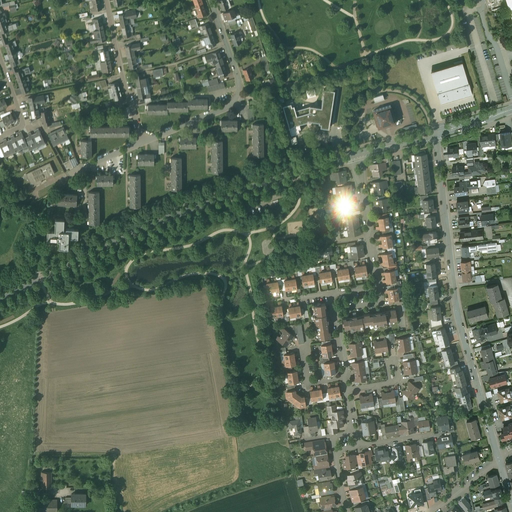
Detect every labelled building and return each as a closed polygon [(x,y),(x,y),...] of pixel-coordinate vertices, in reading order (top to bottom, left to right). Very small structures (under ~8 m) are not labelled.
[(99,0),(91,0),(92,0),(93,8),(91,8),(92,12),(101,10),(99,0)] [(218,0),(222,11),(229,8),(228,8),(229,7),(229,5),(228,5),(226,1),(228,0),(227,0),(218,0)] [(202,5),(195,7),(198,15),(196,15),(197,18),(206,15),(202,5)] [(128,14),(119,16),(121,27),(128,25),(130,25),(129,18),(131,17),(132,18),(136,17),(135,10),(127,12),(128,14)] [(233,10),(223,13),(225,20),(235,16),(234,14),(235,12),(233,11),(233,10)] [(248,32),(256,31),(253,16),(245,18),(248,32)] [(101,18),(92,19),(93,23),(95,22),(96,30),(103,29),(101,18)] [(208,24),(199,27),(200,30),(202,29),(205,37),(212,34),(208,24)] [(128,25),(121,27),(123,37),(132,36),(132,32),(130,32),(128,25)] [(103,29),(96,30),(94,30),(93,31),(94,34),(90,34),(91,38),(90,39),(91,42),(96,41),(96,42),(106,40),(103,29)] [(239,32),(230,35),(234,46),(241,43),(238,36),(240,35),(239,32)] [(205,37),(203,37),(206,48),(215,45),(212,34),(205,37)] [(7,44),(5,44),(5,45),(8,53),(15,50),(12,42),(7,44)] [(134,44),(125,46),(127,57),(134,56),(133,48),(135,48),(134,44)] [(107,49),(98,51),(99,55),(101,54),(102,61),(110,60),(107,49)] [(8,53),(10,59),(9,60),(10,62),(16,59),(18,59),(15,50),(8,53)] [(219,51),(212,54),(206,56),(208,62),(212,61),(214,65),(216,64),(217,67),(224,65),(219,51)] [(134,56),(127,57),(129,68),(139,66),(138,63),(136,63),(134,56)] [(102,61),(100,62),(102,73),(112,71),(110,60),(102,61)] [(463,62),(432,72),(441,103),(473,94),(463,62)] [(224,65),(217,67),(219,75),(217,75),(218,79),(227,76),(224,65)] [(251,67),(242,70),(246,81),(253,79),(251,71),(253,71),(251,67)] [(162,69),(152,71),(154,78),(163,76),(162,69)] [(17,71),(15,72),(15,73),(18,81),(25,78),(22,70),(17,71)] [(144,75),(135,76),(137,88),(146,86),(144,75)] [(18,81),(22,94),(30,91),(28,87),(25,78),(18,81)] [(210,92),(226,88),(225,82),(219,83),(218,78),(209,80),(208,78),(202,80),(203,86),(208,85),(210,92)] [(105,80),(99,81),(101,89),(107,87),(105,80)] [(118,82),(110,84),(111,88),(113,93),(120,91),(118,82)] [(146,86),(137,88),(139,99),(150,97),(149,93),(147,93),(146,86)] [(290,104),(283,106),(291,134),(298,132),(298,129),(300,128),(299,124),(307,121),(308,120),(319,122),(319,124),(321,124),(320,127),(328,128),(334,91),(323,89),(322,96),(323,96),(321,108),(310,106),(295,111),(293,106),(291,106),(290,104)] [(120,91),(113,93),(115,101),(120,100),(123,99),(120,91)] [(37,100),(29,101),(31,110),(38,108),(37,104),(45,102),(44,96),(36,97),(37,100)] [(67,100),(72,105),(77,101),(72,96),(67,100)] [(207,99),(187,99),(187,102),(167,102),(167,105),(148,105),(148,114),(163,114),(163,112),(167,112),(167,111),(184,111),(184,110),(188,110),(188,107),(191,107),(191,108),(207,108),(207,99)] [(111,101),(108,102),(109,106),(106,107),(107,113),(114,111),(111,101)] [(390,106),(373,111),(378,129),(395,123),(390,106)] [(31,110),(30,110),(32,119),(40,117),(39,113),(38,108),(31,110)] [(44,112),(40,113),(42,122),(43,122),(44,126),(48,125),(50,125),(50,124),(49,121),(50,119),(50,117),(49,116),(48,111),(44,112)] [(11,114),(2,118),(3,120),(6,125),(14,121),(11,114)] [(237,121),(221,121),(221,131),(237,131),(237,121)] [(263,124),(253,125),(253,128),(253,137),(254,144),(253,144),(253,153),(254,153),(254,156),(263,156),(263,124)] [(129,126),(90,126),(90,135),(106,135),(106,133),(113,133),(113,135),(129,135),(129,126)] [(63,127),(56,130),(61,142),(69,138),(63,127)] [(38,129),(35,130),(36,133),(32,135),(33,138),(41,134),(38,129)] [(56,130),(48,134),(53,145),(61,142),(56,130)] [(21,132),(18,133),(19,135),(14,138),(16,140),(23,137),(21,132)] [(31,132),(28,134),(29,136),(24,138),(25,141),(33,138),(32,135),(31,132)] [(41,134),(33,138),(37,146),(44,142),(41,134)] [(494,134),(480,136),(482,146),(486,145),(486,148),(496,147),(495,139),(495,134),(494,134)] [(13,135),(10,136),(11,139),(7,141),(8,144),(16,140),(14,138),(13,135)] [(23,137),(16,140),(20,148),(27,145),(25,141),(24,138),(23,137)] [(196,137),(180,137),(180,148),(196,148),(196,137)] [(7,141),(6,138),(3,140),(4,142),(0,143),(0,146),(1,148),(8,144),(7,141)] [(33,138),(25,141),(27,145),(29,150),(37,146),(33,138)] [(16,140),(8,144),(12,152),(20,149),(20,148),(16,140)] [(91,140),(82,140),(82,144),(81,144),(81,152),(82,152),(82,156),(91,156),(91,140)] [(222,141),(212,141),(212,145),(212,153),(212,161),(212,169),(212,173),(222,173),(222,141)] [(476,143),(467,144),(468,152),(477,151),(476,143)] [(8,144),(1,148),(4,156),(12,152),(8,144)] [(457,147),(448,148),(449,157),(454,156),(458,155),(457,147)] [(154,154),(138,154),(138,165),(154,165),(154,154)] [(426,154),(414,155),(414,162),(427,160),(426,154)] [(182,190),(181,158),(171,158),(171,162),(171,170),(172,170),(172,178),(171,178),(171,186),(172,186),(172,190),(182,190)] [(379,163),(369,165),(370,170),(372,170),(373,176),(382,175),(381,170),(386,169),(385,163),(385,162),(379,163)] [(479,162),(474,162),(475,166),(468,167),(469,172),(464,172),(464,174),(464,176),(470,175),(481,174),(481,171),(485,171),(484,166),(483,166),(482,163),(479,163),(479,162)] [(49,163),(26,174),(32,187),(42,182),(41,180),(55,173),(49,163)] [(463,166),(452,167),(453,175),(464,174),(464,172),(463,166)] [(345,170),(330,173),(331,181),(336,180),(337,184),(344,183),(345,183),(344,176),(346,176),(345,170)] [(113,175),(97,175),(97,185),(113,185),(113,175)] [(140,175),(130,175),(130,179),(130,187),(130,195),(130,203),(131,203),(131,207),(140,207),(140,175)] [(380,181),(370,183),(371,188),(373,188),(374,194),(382,193),(382,188),(387,187),(386,181),(386,180),(380,181)] [(477,181),(460,183),(460,187),(455,187),(455,195),(468,193),(467,188),(471,188),(472,193),(478,192),(477,181)] [(337,187),(335,187),(336,194),(343,193),(344,198),(342,198),(350,197),(351,197),(350,190),(351,190),(351,185),(344,186),(337,187)] [(99,191),(89,191),(89,195),(89,204),(89,211),(89,220),(90,223),(99,223),(99,191)] [(77,194),(58,194),(58,205),(77,205),(77,194)] [(432,199),(428,199),(428,195),(420,196),(420,201),(423,200),(424,206),(425,206),(425,210),(424,211),(433,210),(432,203),(431,199),(432,199)] [(383,199),(373,201),(374,206),(376,206),(377,212),(386,211),(385,206),(390,205),(389,199),(389,198),(383,199)] [(343,201),(338,202),(339,209),(346,208),(346,212),(345,213),(353,212),(352,205),(354,205),(353,200),(351,200),(343,201)] [(468,201),(456,203),(457,212),(469,211),(468,207),(468,201)] [(482,224),(486,223),(494,222),(493,214),(481,215),(482,221),(482,224)] [(434,216),(426,217),(426,223),(427,227),(435,226),(434,216)] [(468,217),(462,218),(462,220),(458,220),(459,227),(469,226),(468,217)] [(64,219),(55,218),(55,230),(47,230),(47,239),(59,240),(59,247),(68,247),(68,237),(78,237),(78,228),(64,228),(64,219)] [(482,230),(475,231),(476,236),(475,236),(475,238),(476,240),(483,239),(482,230)] [(475,231),(460,233),(461,241),(470,240),(470,239),(475,238),(475,236),(476,236),(475,231)] [(435,232),(428,232),(428,233),(422,234),(423,237),(425,239),(427,239),(428,242),(431,242),(435,242),(436,242),(435,232)] [(486,244),(487,250),(487,252),(487,253),(498,252),(497,242),(486,244)] [(331,245),(324,246),(324,248),(325,254),(325,255),(331,254),(332,254),(331,245)] [(469,246),(462,247),(463,256),(464,256),(470,255),(470,251),(469,246)] [(324,248),(311,250),(312,256),(318,255),(325,254),(324,248)] [(429,249),(425,249),(425,250),(426,257),(439,256),(438,248),(429,249)] [(470,261),(461,262),(462,271),(471,270),(474,270),(474,266),(471,266),(470,261)] [(434,263),(426,264),(427,268),(426,268),(426,271),(435,270),(434,263)] [(471,270),(462,271),(463,280),(472,279),(472,275),(471,270)] [(502,298),(498,283),(487,286),(492,301),(494,301),(498,315),(509,312),(504,297),(502,298)] [(321,304),(320,303),(317,303),(317,304),(315,305),(316,315),(314,316),(315,321),(316,321),(316,323),(315,323),(316,329),(327,327),(326,322),(329,322),(329,323),(331,323),(330,317),(328,317),(328,319),(326,319),(324,306),(325,306),(325,303),(321,304)] [(485,306),(467,312),(470,322),(488,316),(485,306)] [(369,314),(363,315),(364,316),(356,317),(356,316),(353,316),(353,318),(346,319),(345,318),(342,318),(343,322),(342,323),(342,326),(344,326),(344,328),(349,327),(350,330),(355,329),(355,328),(357,327),(357,328),(363,328),(363,325),(373,324),(373,326),(379,325),(379,324),(381,324),(381,325),(392,323),(392,322),(397,321),(396,319),(398,318),(397,315),(396,315),(395,310),(389,311),(390,312),(380,313),(380,312),(376,313),(376,314),(369,315),(369,314)] [(409,310),(404,311),(406,331),(412,330),(409,310)] [(495,324),(482,328),(485,336),(498,333),(495,324)] [(327,327),(316,329),(317,334),(318,334),(319,339),(330,338),(329,332),(328,332),(327,327)] [(478,328),(472,330),(474,337),(476,337),(477,340),(485,338),(485,336),(482,328),(482,327),(478,328)] [(444,328),(436,330),(438,336),(446,334),(444,328)] [(294,336),(285,329),(281,335),(290,341),(291,339),(292,339),(294,336)] [(446,334),(438,336),(439,342),(447,340),(446,334)] [(290,341),(281,335),(277,340),(286,347),(289,344),(288,343),(290,341)] [(384,339),(383,341),(380,341),(381,352),(388,351),(387,344),(386,339),(384,339)] [(511,353),(507,339),(502,340),(506,354),(511,353)] [(380,341),(377,342),(375,340),(373,341),(375,353),(381,352),(380,341)] [(360,342),(348,344),(348,346),(350,347),(351,350),(361,348),(360,342)] [(409,343),(399,345),(399,348),(398,350),(398,352),(410,350),(409,343)] [(489,347),(481,349),(484,360),(493,358),(491,351),(490,351),(489,347)] [(361,348),(351,350),(351,353),(350,355),(350,357),(356,356),(362,355),(361,348)] [(449,348),(441,351),(443,358),(452,355),(450,348),(449,348)] [(452,355),(443,358),(445,365),(454,363),(454,362),(452,355)] [(484,360),(481,361),(483,368),(487,367),(495,365),(493,358),(484,360)] [(408,361),(403,362),(403,364),(405,365),(405,368),(416,366),(415,360),(408,361)] [(357,362),(351,363),(351,365),(353,366),(354,369),(352,369),(364,367),(363,361),(357,362)] [(454,363),(445,365),(446,369),(449,368),(458,366),(457,361),(454,362),(454,363)] [(495,365),(487,367),(489,375),(497,373),(495,365)] [(416,366),(405,368),(406,371),(404,373),(405,375),(409,374),(415,373),(417,373),(416,366)] [(458,366),(449,368),(453,380),(455,379),(453,373),(460,371),(458,366)] [(460,371),(453,373),(455,379),(463,377),(461,370),(460,371)] [(365,373),(355,375),(355,378),(354,380),(354,382),(358,381),(366,380),(365,373)] [(500,376),(496,377),(498,385),(507,382),(506,379),(505,375),(505,374),(500,376)] [(463,377),(455,379),(456,384),(457,386),(457,387),(464,385),(466,384),(463,377)] [(496,377),(490,379),(492,387),(498,385),(496,377)] [(419,388),(409,381),(408,383),(408,385),(407,388),(415,394),(419,388)] [(403,390),(402,392),(411,399),(415,394),(407,388),(405,390),(403,390)] [(509,388),(498,391),(501,402),(511,399),(511,397),(509,390),(509,388)] [(295,389),(287,391),(288,395),(286,398),(292,402),(298,394),(296,392),(295,389)] [(392,390),(390,392),(387,393),(389,403),(395,402),(396,402),(395,396),(394,390),(392,390)] [(383,392),(381,392),(383,404),(389,403),(387,393),(384,393),(383,392)] [(372,393),(370,394),(368,396),(366,396),(367,407),(374,406),(374,404),(372,397),(372,393)] [(466,393),(460,395),(461,399),(462,402),(470,400),(468,393),(466,393)] [(298,394),(292,402),(299,407),(302,404),(305,404),(304,398),(304,396),(301,396),(298,394)] [(363,397),(361,395),(359,396),(359,400),(361,408),(367,407),(366,396),(363,397)] [(470,400),(462,402),(464,410),(472,407),(470,400)] [(334,405),(327,406),(328,413),(330,413),(330,412),(336,411),(334,405)] [(510,406),(499,409),(502,419),(511,416),(511,414),(510,408),(510,406)] [(336,411),(330,412),(330,413),(332,419),(342,418),(344,418),(343,410),(336,411)] [(447,417),(437,419),(437,421),(436,423),(436,425),(438,426),(439,429),(447,428),(448,428),(448,426),(447,417)] [(315,418),(309,419),(310,424),(309,426),(309,431),(310,431),(317,430),(315,418)] [(332,419),(330,420),(331,427),(336,426),(343,425),(342,418),(332,419)] [(297,420),(288,421),(289,428),(292,428),(293,432),(294,431),(294,435),(301,434),(299,422),(299,419),(297,420)] [(481,437),(475,419),(467,422),(472,439),(481,437)] [(411,420),(402,422),(402,423),(403,433),(404,433),(413,432),(412,426),(411,420)] [(418,422),(418,425),(419,431),(429,429),(428,420),(418,422)] [(510,425),(503,427),(505,433),(501,434),(503,439),(507,438),(511,437),(510,435),(511,434),(511,422),(509,423),(510,425)] [(398,425),(385,427),(386,436),(399,434),(399,433),(398,425)] [(451,435),(439,437),(440,439),(437,439),(437,442),(438,448),(439,449),(443,448),(443,447),(452,446),(451,435)] [(321,440),(304,442),(305,447),(312,446),(314,455),(312,455),(312,456),(316,455),(327,453),(325,442),(321,443),(321,440)] [(431,441),(422,443),(423,446),(424,454),(433,452),(431,441)] [(415,444),(406,445),(408,457),(415,456),(416,456),(416,450),(415,444)] [(392,452),(392,453),(393,452),(394,459),(395,459),(397,460),(398,459),(399,458),(402,458),(400,446),(393,447),(393,450),(392,451),(392,452)] [(384,449),(375,450),(376,460),(386,459),(385,451),(384,449)] [(365,453),(360,453),(360,455),(361,464),(362,465),(367,464),(366,462),(368,460),(370,460),(368,451),(365,452),(365,453)] [(477,451),(462,455),(464,464),(480,459),(477,451)] [(327,453),(316,455),(318,466),(328,464),(327,453)] [(353,454),(346,455),(346,459),(343,460),(343,464),(342,466),(344,467),(344,468),(345,468),(347,469),(348,468),(351,467),(350,465),(355,465),(354,464),(353,456),(353,454)] [(455,455),(444,456),(446,468),(443,468),(444,474),(454,472),(453,465),(456,464),(455,455)] [(326,471),(318,472),(318,474),(319,480),(329,478),(330,476),(329,470),(326,471)] [(51,472),(41,472),(41,488),(51,488),(51,472)] [(360,472),(346,475),(347,478),(349,482),(348,482),(347,483),(357,480),(357,481),(358,481),(357,479),(358,479),(358,478),(361,477),(360,472)] [(496,474),(488,477),(489,479),(486,479),(487,483),(485,484),(486,488),(489,487),(491,486),(499,484),(496,474)] [(438,477),(432,479),(432,480),(433,480),(435,492),(441,490),(440,481),(439,477),(438,477)] [(432,480),(426,481),(428,488),(429,496),(430,496),(436,495),(435,492),(433,480),(432,480)] [(329,481),(318,483),(319,494),(333,492),(332,484),(330,484),(329,481)] [(349,490),(351,496),(363,492),(362,487),(355,488),(349,490)] [(491,489),(483,491),(485,498),(489,497),(494,495),(493,491),(491,491),(491,489)] [(501,489),(493,491),(494,495),(495,498),(502,496),(501,489)] [(363,492),(351,496),(352,501),(359,500),(365,498),(363,492)] [(421,492),(407,495),(410,506),(423,503),(421,492)] [(85,494),(71,494),(71,497),(71,503),(72,503),(85,503),(85,494)] [(329,495),(320,497),(321,508),(335,506),(334,498),(330,498),(329,495)] [(502,496),(495,498),(495,500),(496,505),(504,502),(502,496)] [(464,497),(458,502),(466,511),(468,511),(470,511),(471,510),(469,508),(468,506),(470,505),(464,497)] [(46,500),(37,500),(37,511),(57,511),(57,500),(46,500)]
